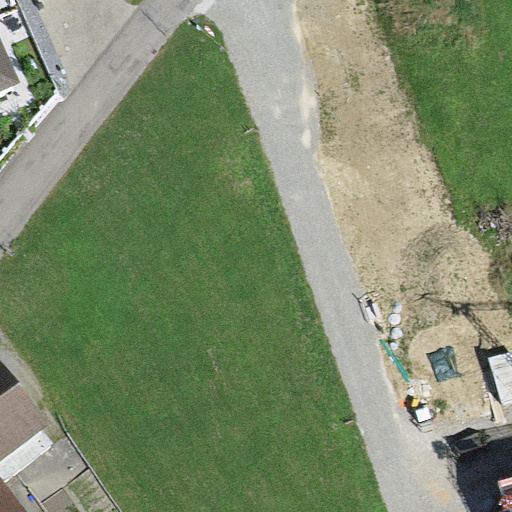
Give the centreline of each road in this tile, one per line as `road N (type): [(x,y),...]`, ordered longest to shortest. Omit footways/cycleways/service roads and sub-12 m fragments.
road 1 (residential): [(246,0),(417,511)]
road 2 (residential): [(0,213),(175,0)]
